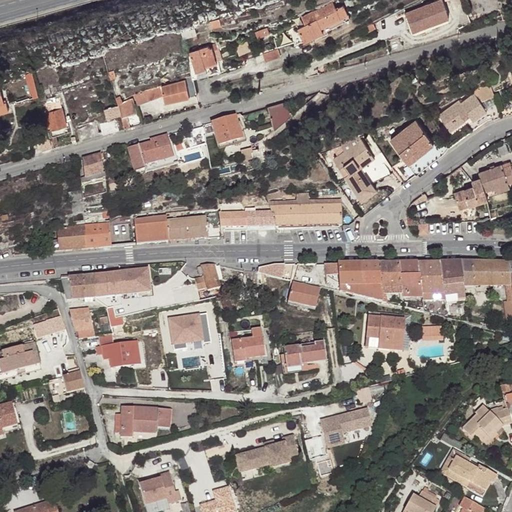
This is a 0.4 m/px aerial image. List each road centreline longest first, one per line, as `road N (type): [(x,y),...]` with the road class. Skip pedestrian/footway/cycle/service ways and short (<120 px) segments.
road 1 (tertiary): [(0,265),(368,249)]
road 2 (unclassified): [(300,89),(0,173)]
road 3 (residential): [(328,329),(338,385),(289,401),(89,390)]
road 4 (unclassified): [(511,25),(300,89)]
road 5 (residential): [(300,89),(296,77),(214,95),(204,87),(307,47)]
road 6 (residential): [(300,410),(120,459),(101,440)]
road 7 (residential): [(89,390),(58,298),(39,288),(0,289)]
road 8 (residential): [(396,200),(482,138),(511,127)]
